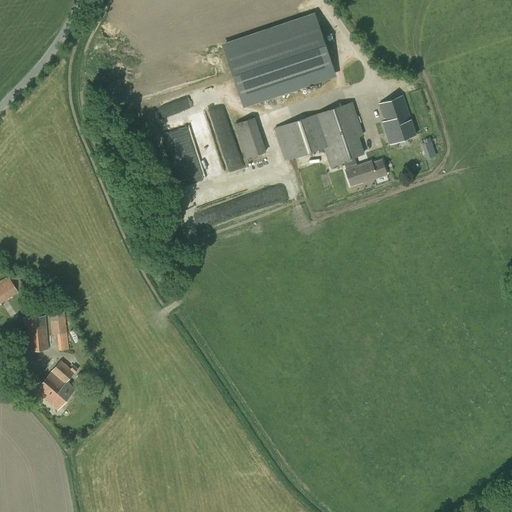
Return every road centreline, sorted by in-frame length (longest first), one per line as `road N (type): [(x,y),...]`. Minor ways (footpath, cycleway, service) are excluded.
road 1 (unknown): [(325,0),(372,78),(365,149)]
road 2 (unclassified): [(0,100),(56,40),(79,0)]
